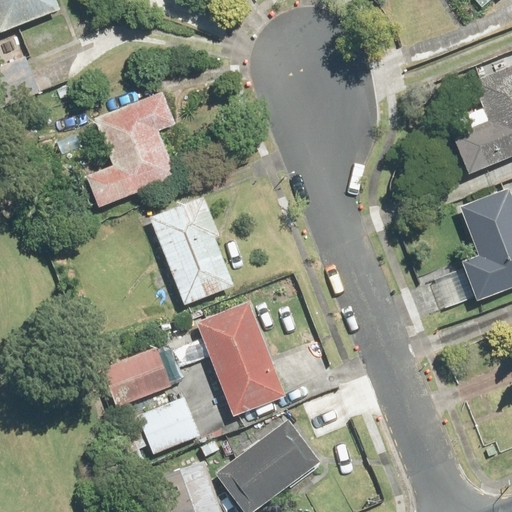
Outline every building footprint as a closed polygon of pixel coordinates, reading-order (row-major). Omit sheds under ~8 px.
[(0,0),(0,16),(8,35),(66,12),(60,0),(0,0)] [(48,93),(30,56),(16,63),(33,99),(48,93)] [(511,71),(481,85),(497,122),(458,139),(475,178),(511,162),(511,71)] [(95,178),(109,213),(185,181),(165,131),(176,126),(163,96),(103,121),(122,167),(95,178)] [(468,265),(485,305),(511,293),(511,190),(467,208),(487,257),(468,265)] [(159,219),(192,303),(240,285),(221,236),(224,235),(210,199),(159,219)] [(203,325),(238,415),(290,395),(254,305),(203,325)] [(108,363),(122,404),(178,384),(164,344),(108,363)] [(141,415),(156,455),(205,437),(191,397),(141,415)] [(294,419),(226,472),(257,511),(263,511),(328,462),(294,419)] [(224,511),(209,463),(164,477),(174,511),(224,511)] [(370,476),(345,474),(344,497),(368,499),(370,476)]
